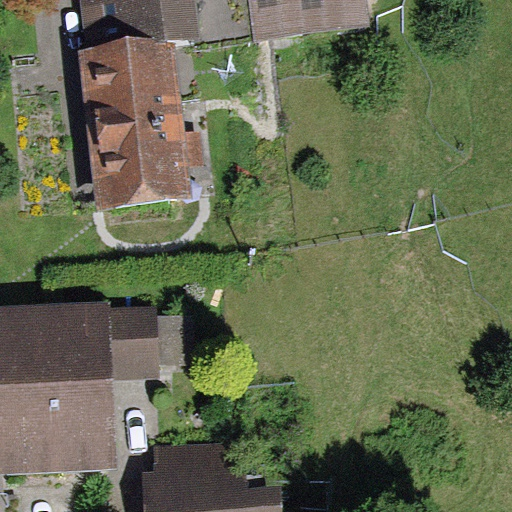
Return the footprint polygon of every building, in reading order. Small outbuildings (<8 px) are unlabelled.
[(77,0),(84,48),(172,38),(201,35),(196,0),(77,0)] [(249,0),(254,37),(372,22),(369,0),(249,0)] [(172,38),(84,48),(80,48),(97,207),(194,192),(172,38)] [(0,303),(0,475),(118,469),(113,379),(160,376),(159,357),(182,356),(180,314),(157,315),(156,303),(112,306),(111,297),(0,303)] [(139,475),(141,511),(278,511),(277,489),(246,490),(245,474),(218,476),(216,448),(159,451),(160,474),(139,475)]
